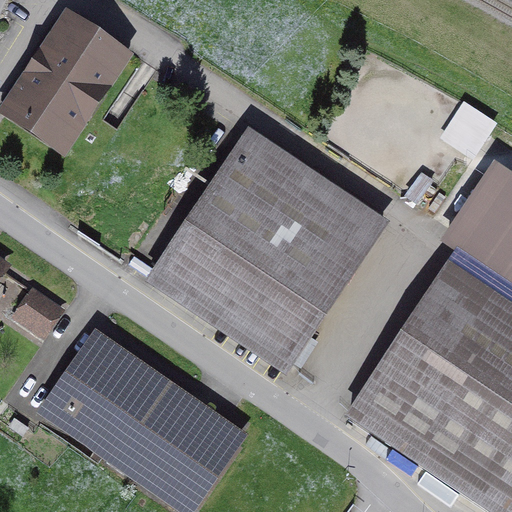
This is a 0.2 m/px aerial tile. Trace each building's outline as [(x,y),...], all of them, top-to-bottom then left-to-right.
[(27,84),(7,114),(62,151),(123,59),(68,22),(44,58),(39,55),(26,74),(35,80),(31,86),(27,84)] [(467,157),(491,123),(466,106),(443,139),(467,157)] [(255,135),(162,275),(289,360),(382,220),(255,135)] [(511,178),(495,168),(446,241),(461,250),(349,420),(487,511),(511,511),(511,485),(432,432),(472,372),(511,398),(511,178)] [(466,171),(444,207),(462,218),(484,182),(466,171)] [(42,336),(59,312),(34,295),(17,319),(42,336)] [(94,346),(47,413),(188,510),(235,443),(94,346)] [(511,398),(472,372),(432,432),(511,485),(511,398)]
